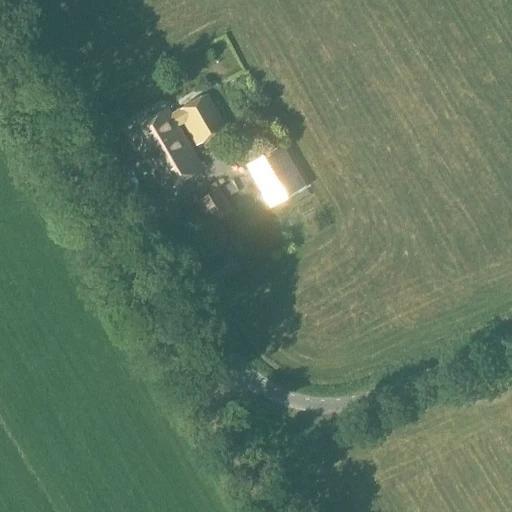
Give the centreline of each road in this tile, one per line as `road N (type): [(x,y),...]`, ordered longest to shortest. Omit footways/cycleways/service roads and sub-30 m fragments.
road 1 (unclassified): [(511,339),(355,403),(320,405),(283,394),(249,363),(31,0)]
road 2 (track): [(281,511),(0,23)]
